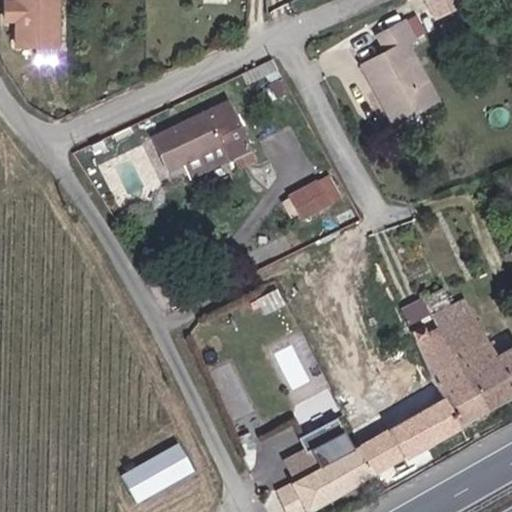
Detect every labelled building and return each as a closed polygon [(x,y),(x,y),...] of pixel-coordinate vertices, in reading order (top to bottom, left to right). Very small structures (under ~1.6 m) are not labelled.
[(61,0),(10,0),(10,1),(5,1),(5,22),(16,22),(17,50),(60,48),(61,0)] [(401,43),(361,67),(393,124),(443,100),(413,41),(419,38),(407,19),(391,26),(401,43)] [(230,99),(151,137),(170,174),(190,165),(198,178),(254,150),(230,99)] [(331,174),(290,195),(305,220),(346,199),(331,174)] [(403,304),(408,321),(429,313),(423,297),(403,304)] [(446,394),(463,426),(511,398),(511,348),(497,355),(468,300),(436,317),(443,328),(416,338),(446,394)] [(446,394),(363,443),(378,472),(463,426),(446,394)] [(178,443),(123,472),(136,500),(194,469),(178,443)] [(363,443),(278,486),(292,511),(307,511),(378,472),(363,443)]
